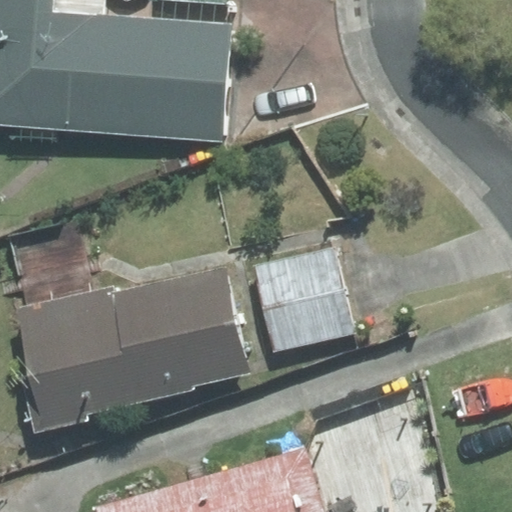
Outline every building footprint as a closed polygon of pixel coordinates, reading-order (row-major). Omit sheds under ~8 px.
[(61,0),(0,0),(0,125),(227,140),(234,29),(60,18),(61,0)] [(114,0),(115,6),(234,12),(234,0),(114,0)] [(340,253),(259,269),(277,357),(357,341),(340,253)] [(96,411),(250,377),(227,274),(119,298),(118,289),(23,310),(51,434),(99,423),(96,411)] [(324,511),(307,452),(103,511),(324,511)]
